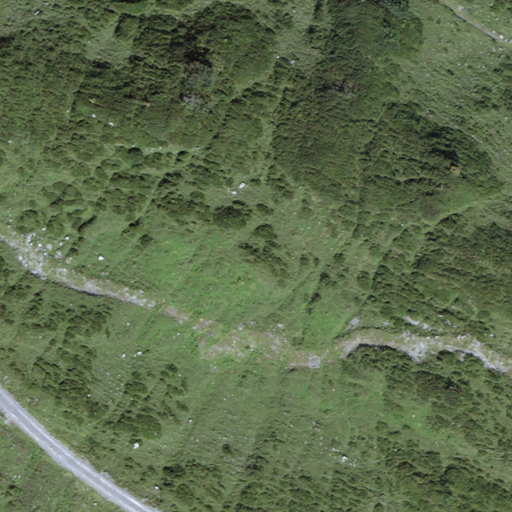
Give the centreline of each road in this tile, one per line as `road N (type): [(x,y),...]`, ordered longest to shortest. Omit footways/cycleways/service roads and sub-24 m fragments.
road 1 (track): [(0,231),(22,242),(38,265),(292,356),(385,339),(470,345),(511,365)]
road 2 (track): [(141,511),(0,395)]
